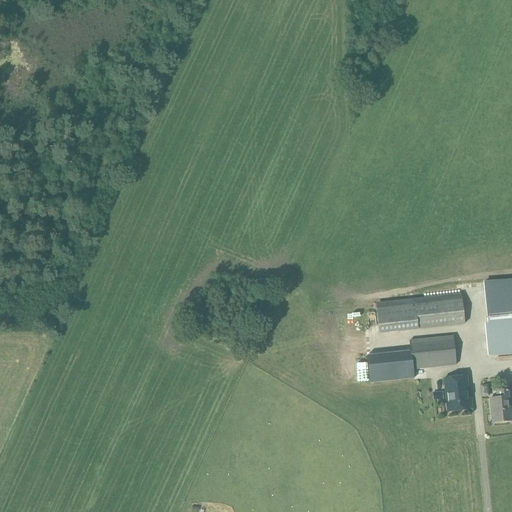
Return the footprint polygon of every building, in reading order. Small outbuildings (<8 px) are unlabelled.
[(511,277),(484,280),(490,354),(511,352),(511,277)] [(463,326),(460,301),(376,311),(379,336),(463,326)] [(453,335),(409,340),(410,350),(412,370),(456,365),(453,335)] [(410,350),(366,355),(369,383),(413,379),(412,370),(410,350)] [(447,411),(470,409),(467,376),(444,378),(447,411)] [(488,384),(480,385),(481,397),(489,397),(488,384)] [(510,420),(507,390),(496,391),(497,398),(490,398),(491,407),(493,407),(494,422),(510,420)]
